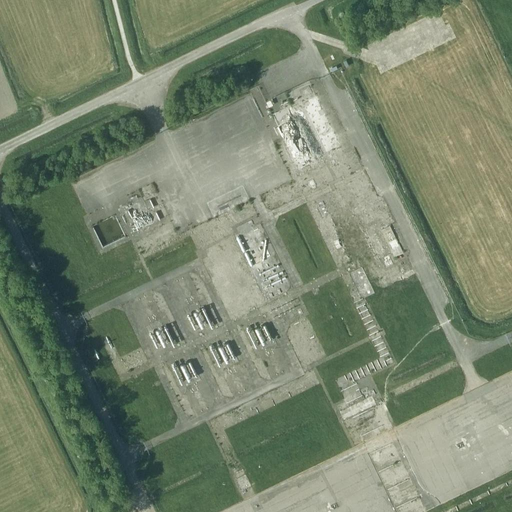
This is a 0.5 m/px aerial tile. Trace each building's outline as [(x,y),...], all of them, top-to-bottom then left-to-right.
[(299,166),(344,148),(322,93),(277,112),(299,166)] [(162,196),(118,213),(126,234),(170,218),(162,196)] [(354,227),(341,233),(347,245),(356,241),(353,235),(356,233),(354,227)] [(186,277),(180,279),(188,299),(194,296),(186,277)] [(152,317),(156,315),(148,296),(143,298),(152,317)] [(239,372),(234,374),(242,391),(247,388),(239,372)]
